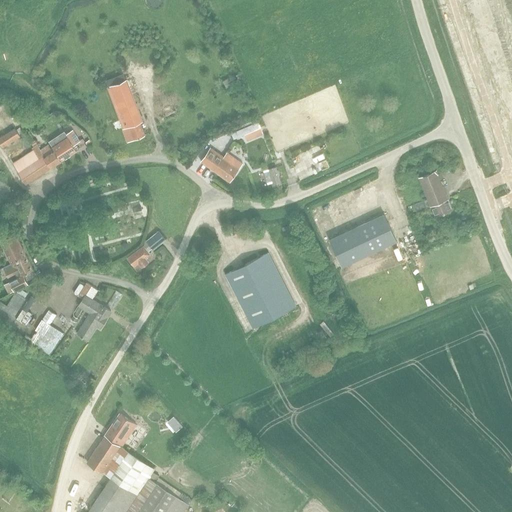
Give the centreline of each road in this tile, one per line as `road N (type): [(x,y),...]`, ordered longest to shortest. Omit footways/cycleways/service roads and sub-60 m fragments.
road 1 (tertiary): [(154,300),(124,282),(42,259),(30,240),(36,200),(82,169),(156,158),(212,191)]
road 2 (tertiary): [(212,191),(244,204),(278,202),(457,125)]
road 3 (tertiary): [(52,511),(78,426),(154,300)]
road 4 (tertiary): [(511,272),(457,125)]
road 5 (tertiary): [(457,125),(409,0)]
road 6 (tertiary): [(154,300),(212,191)]
